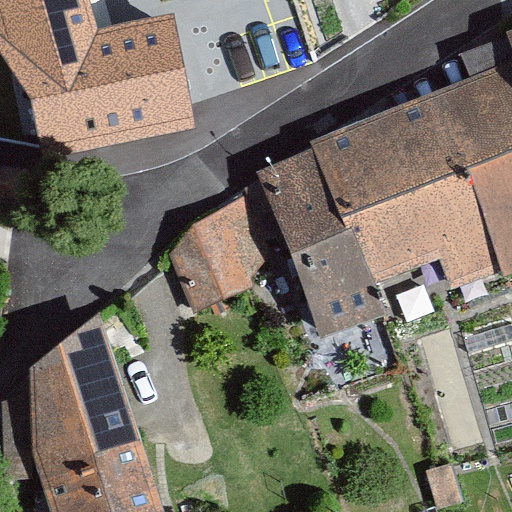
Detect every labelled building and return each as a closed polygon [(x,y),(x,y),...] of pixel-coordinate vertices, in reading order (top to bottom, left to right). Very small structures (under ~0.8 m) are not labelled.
[(89,0),(0,0),(0,53),(32,101),(42,156),(197,127),(172,17),(97,28),(89,0)] [(511,63),(437,91),(468,171),(505,276),(511,273),(511,63)] [(468,171),(437,91),(312,143),(314,149),(368,286),(378,283),(440,262),(452,291),(505,276),(468,171)] [(368,286),(314,149),(257,171),(264,189),(291,256),(323,337),(379,314),(368,286)] [(291,256),(264,189),(193,225),(172,255),(195,313),(255,287),(291,256)] [(157,511),(101,317),(31,371),(33,443),(55,511),(157,511)]
